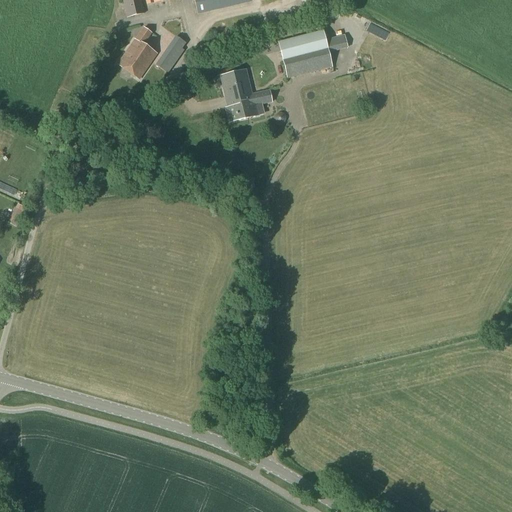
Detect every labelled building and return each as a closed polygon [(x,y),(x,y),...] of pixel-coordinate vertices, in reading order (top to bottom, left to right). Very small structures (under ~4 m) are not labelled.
[(168,0),(122,0),(126,18),(144,14),(140,0),(145,0),(146,5),(168,0)] [(254,0),(199,0),(198,0),(200,12),(255,4),(254,0)] [(139,81),(157,54),(144,44),(151,35),(143,28),(116,64),(139,81)] [(323,31),(277,43),(282,61),(287,79),(332,68),(329,53),(325,40),(323,31)] [(168,75),(188,45),(175,37),(155,66),(168,75)] [(245,73),(220,79),(225,101),(232,99),(233,103),(238,102),(239,105),(252,101),(252,100),(251,95),(245,73)] [(228,110),(226,111),(229,124),(258,116),(255,106),(271,102),(269,93),(257,96),(258,100),(252,101),(239,105),(239,106),(239,107),(228,110)] [(140,122),(141,121),(146,117),(147,116),(145,113),(137,119),(140,122)] [(16,228),(24,213),(15,209),(7,223),(16,228)]
